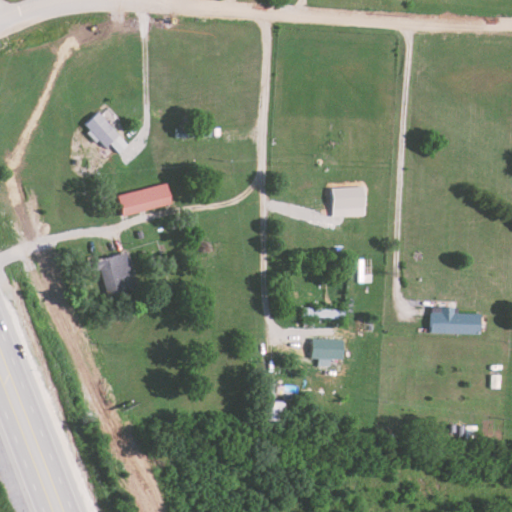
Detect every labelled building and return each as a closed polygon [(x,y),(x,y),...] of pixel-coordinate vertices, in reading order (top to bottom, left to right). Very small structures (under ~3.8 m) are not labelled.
[(102,149),(108,144),(117,153),(126,145),(95,112),(80,126),(102,149)] [(114,195),(119,216),(170,205),(165,183),(114,195)] [(97,270),(105,295),(136,285),(125,251),(92,262),(95,271),(97,270)] [(455,313),(455,307),(429,307),(429,333),(477,334),(478,314),(455,313)] [(309,359),(317,359),(317,367),(330,367),(330,359),(341,360),(341,340),(310,339),(309,359)] [(282,401),(262,402),(262,421),(282,420),(282,401)]
